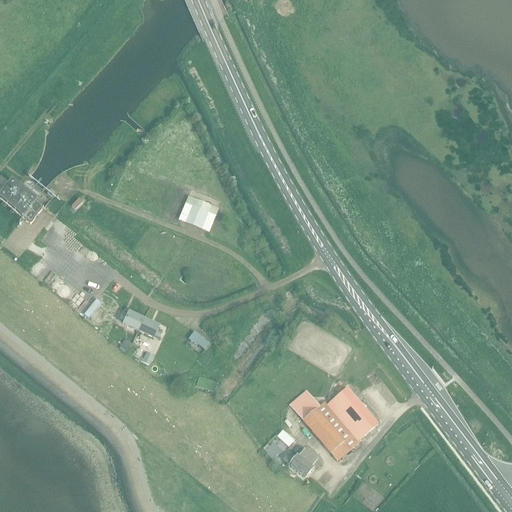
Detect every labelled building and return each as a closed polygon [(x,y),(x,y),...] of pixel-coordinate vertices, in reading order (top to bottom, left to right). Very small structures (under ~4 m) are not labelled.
[(38,213),(42,208),(12,183),(0,196),(0,199),(22,218),(21,220),(27,226),(29,224),(34,218),(35,220),(40,214),(38,213)] [(179,220),(207,231),(216,210),(188,198),(179,220)] [(71,207),(75,210),(82,203),(78,199),(71,207)] [(27,226),(24,231),(34,238),(37,233),(27,226)] [(138,332),(143,320),(127,313),(126,316),(122,314),(119,319),(124,321),(122,324),(138,332)] [(143,320),(138,332),(153,339),(155,336),(159,338),(161,333),(157,330),(158,327),(143,320)] [(189,339),(203,350),(208,344),(193,333),(189,339)] [(118,349),(124,354),(131,345),(125,340),(118,349)] [(141,362),(149,366),(153,357),(146,353),(141,362)] [(356,442),(376,425),(345,388),(325,405),(323,403),(318,407),(305,391),(288,405),(335,462),(357,444),(356,442)] [(310,466),(315,460),(302,449),(297,456),(296,455),(293,459),(288,454),(281,462),(304,480),(313,469),(310,466)] [(321,475),(325,482),(332,478),(328,472),(321,475)]
